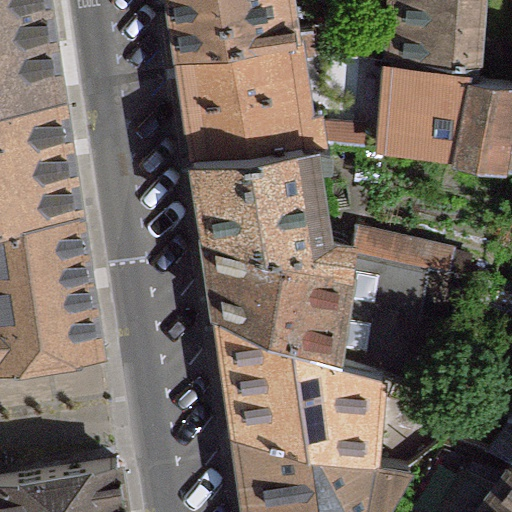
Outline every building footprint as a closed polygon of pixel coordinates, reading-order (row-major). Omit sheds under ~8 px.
[(51,0),(0,0),(0,216),(81,203),(51,0)] [(276,32),(271,0),(175,0),(182,45),(276,32)] [(410,0),(406,57),(481,63),(486,0),(410,0)] [(315,27),(289,31),(293,53),(317,50),(315,27)] [(289,31),(276,32),(182,45),(198,150),(305,138),(293,53),(289,31)] [(387,147),(459,153),(475,74),(480,74),(481,63),(406,57),(395,56),(387,147)] [(510,138),(511,128),(511,122),(511,78),(480,74),(475,74),(459,153),(486,160),(505,162),(510,138)] [(342,140),(343,123),(322,121),(325,141),(319,140),(321,155),(331,156),(333,140),(342,140)] [(362,144),(364,124),(343,123),(342,140),(341,142),(362,144)] [(321,253),(305,138),(198,150),(209,223),(321,253)] [(0,357),(103,343),(81,203),(0,216),(0,357)] [(321,253),(209,223),(222,308),(337,351),(352,262),(321,253)] [(470,273),(511,282),(511,258),(353,224),(352,232),(357,233),(354,248),(470,273)] [(450,392),(470,273),(354,248),(352,262),(337,351),(384,368),(450,392)] [(337,351),(222,308),(239,431),(377,458),(384,368),(337,351)] [(380,511),(410,463),(377,458),(239,431),(250,511),(380,511)] [(127,511),(120,457),(0,474),(0,511),(127,511)] [(441,511),(480,511),(501,482),(468,466),(441,511)] [(511,511),(511,466),(501,482),(480,511),(511,511)]
